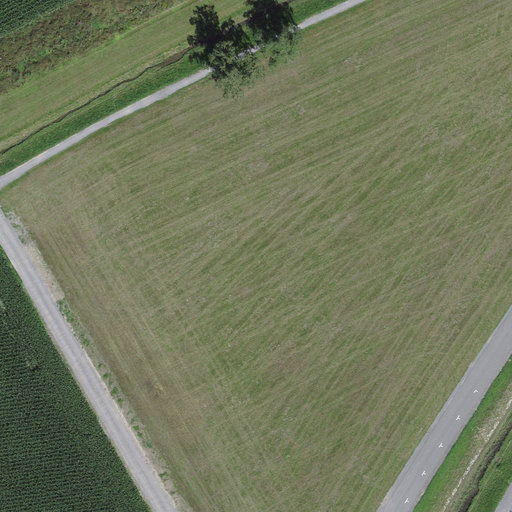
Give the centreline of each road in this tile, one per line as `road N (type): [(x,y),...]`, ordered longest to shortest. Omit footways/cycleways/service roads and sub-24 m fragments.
road 1 (track): [(379,0),(208,76),(0,188)]
road 2 (track): [(172,511),(0,218)]
road 3 (unclassified): [(400,511),(511,338)]
